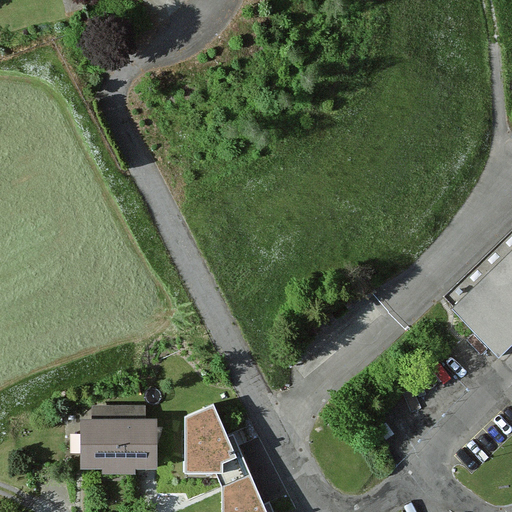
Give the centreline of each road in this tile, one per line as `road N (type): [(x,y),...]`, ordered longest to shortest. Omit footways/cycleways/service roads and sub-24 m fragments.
road 1 (residential): [(318,511),(123,115),(116,83),(222,0)]
road 2 (unknown): [(370,511),(511,366)]
road 3 (track): [(499,198),(483,0)]
